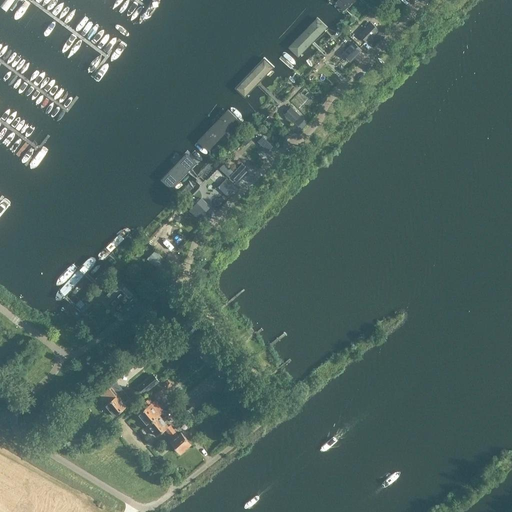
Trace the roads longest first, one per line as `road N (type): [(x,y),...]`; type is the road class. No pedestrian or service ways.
road 1 (unclassified): [(423,0),(330,97),(313,126),(200,231),(183,274)]
road 2 (unclassified): [(183,274),(272,404),(267,417),(176,488)]
road 3 (unclassified): [(176,488),(151,507),(134,507),(18,432),(16,407),(63,353)]
road 4 (unclassified): [(183,274),(88,346),(63,353)]
